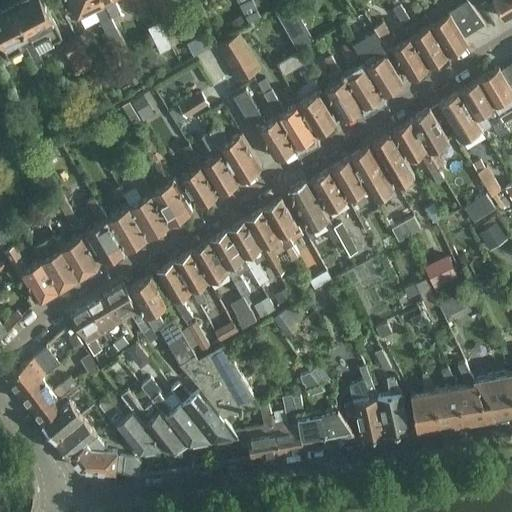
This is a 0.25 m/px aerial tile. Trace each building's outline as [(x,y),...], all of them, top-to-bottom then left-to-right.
[(42,0),(13,0),(12,1),(38,52),(53,44),(51,41),(61,35),(42,0)] [(71,0),(77,11),(84,26),(99,18),(110,38),(107,39),(114,54),(127,47),(110,15),(103,0),(71,0)] [(103,0),(110,15),(120,10),(114,0),(132,0),(137,10),(148,4),(145,0),(103,0)] [(148,0),(155,13),(165,8),(161,0),(148,0)] [(290,0),(275,9),(291,38),(307,29),(290,0)] [(467,0),(466,0),(429,22),(447,53),(468,40),(464,34),(483,22),(467,0)] [(511,13),(511,0),(494,0),(505,18),(511,13)] [(38,52),(12,1),(0,6),(0,39),(7,54),(25,45),(36,66),(43,63),(38,52)] [(409,16),(400,2),(393,6),(401,20),(409,16)] [(384,43),(374,25),(371,20),(362,25),(375,48),(384,43)] [(383,20),(374,25),(384,43),(387,48),(390,46),(408,76),(428,64),(409,34),(394,43),(392,40),(394,39),(383,20)] [(429,22),(409,34),(428,64),(447,53),(429,22)] [(218,43),(224,54),(245,43),(238,31),(218,43)] [(366,35),(352,44),(363,63),(382,92),(402,80),(385,51),(382,46),(375,51),(366,35)] [(79,72),(91,66),(76,36),(64,43),(79,72)] [(245,43),(224,54),(231,66),(252,55),(245,43)] [(355,68),(344,75),(362,104),(382,92),(363,63),(352,44),(344,49),(355,68)] [(323,57),(337,79),(324,87),(342,116),(362,104),(344,75),(330,53),(323,57)] [(252,55),(231,66),(238,78),(258,66),(252,55)] [(498,65),(478,77),(504,119),(511,114),(511,61),(500,68),(498,65)] [(478,77),(458,89),(473,114),(482,127),(484,130),(493,124),(499,134),(509,128),(504,119),(478,77)] [(295,144),(276,114),(265,121),(245,86),(233,93),(253,129),(256,127),(274,156),(295,144)] [(263,92),(276,114),(295,144),(316,132),(297,102),(284,110),(271,87),(263,92)] [(317,89),(297,102),(316,132),(336,119),(317,89)] [(438,101),(454,127),(461,140),(482,127),(473,114),(458,89),(438,101)] [(200,91),(179,104),(186,115),(207,102),(200,91)] [(143,118),(155,111),(144,92),(132,99),(143,118)] [(409,117),(409,118),(436,164),(443,177),(444,177),(439,168),(443,166),(441,162),(443,161),(434,146),(448,138),(428,106),(409,117)] [(436,164),(409,118),(392,129),(408,156),(418,151),(437,181),(443,177),(436,164)] [(216,124),(210,129),(217,141),(221,149),(239,178),(261,164),(240,130),(225,139),(216,124)] [(217,141),(210,129),(202,133),(209,146),(217,141)] [(397,184),(414,173),(402,153),(389,130),(371,141),(387,169),(397,184)] [(166,180),(151,188),(169,220),(192,206),(147,133),(140,137),(166,180)] [(196,153),(189,141),(181,146),(189,158),(196,154),(196,153)] [(368,143),(348,155),(366,185),(373,197),(393,185),(368,143)] [(221,149),(201,161),(218,190),(239,178),(221,149)] [(348,155),(329,166),(346,197),(366,185),(348,155)] [(474,164),(485,183),(490,190),(491,193),(501,187),(487,164),(485,165),(482,159),(474,164)] [(218,190),(201,161),(179,174),(196,203),(218,190)] [(346,197),(329,166),(309,178),(327,208),(346,197)] [(141,194),(129,202),(147,233),(169,220),(151,188),(141,170),(131,176),(141,194)] [(287,186),(304,219),(300,220),(308,237),(315,233),(311,226),(323,219),(327,226),(332,224),(305,177),(287,186)] [(490,190),(485,183),(470,192),(476,199),(490,190)] [(111,188),(118,198),(124,194),(118,184),(111,188)] [(75,229),(82,225),(62,192),(55,196),(75,229)] [(125,246),(107,215),(94,195),(87,200),(98,220),(84,228),(102,259),(125,246)] [(280,195),(262,206),(278,235),(291,257),(298,253),(285,230),(296,223),(280,195)] [(442,215),(437,207),(431,196),(422,201),(432,220),(442,215)] [(129,202),(107,215),(125,246),(147,233),(129,202)] [(443,203),(437,207),(442,215),(448,211),(443,203)] [(262,206),(244,216),(266,253),(276,271),(283,267),(268,240),(278,235),(262,206)] [(413,214),(392,226),(399,239),(420,227),(413,214)] [(227,227),(249,265),(259,282),(268,276),(257,258),(266,253),(244,216),(227,227)] [(341,220),(332,225),(339,237),(340,237),(349,254),(358,249),(341,220)] [(332,225),(326,229),(332,241),(339,237),(332,225)] [(227,227),(209,237),(241,293),(249,289),(240,273),(240,274),(239,272),(249,265),(227,227)] [(54,232),(34,244),(41,256),(58,286),(79,273),(62,244),(54,232)] [(82,232),(62,244),(79,273),(99,261),(82,232)] [(209,237),(191,249),(209,280),(227,269),(241,293),(209,237)] [(58,286),(41,256),(27,265),(14,242),(4,248),(18,271),(20,269),(37,298),(58,286)] [(191,249),(174,258),(198,301),(205,296),(198,284),(208,278),(209,280),(191,249)] [(198,301),(174,258),(156,269),(185,318),(191,314),(180,294),(190,288),(198,301)] [(322,264),(310,271),(317,284),(329,277),(322,264)] [(204,353),(198,357),(173,316),(164,321),(156,307),(166,300),(150,272),(128,285),(149,320),(154,327),(158,325),(180,361),(207,392),(223,414),(258,401),(227,349),(223,342),(204,353)] [(419,292),(422,297),(433,292),(426,276),(415,281),(404,287),(408,297),(419,292)] [(123,281),(105,292),(122,319),(131,313),(142,329),(151,323),(123,281)] [(105,292),(88,302),(104,330),(122,319),(105,292)] [(433,292),(422,297),(426,306),(437,301),(433,292)] [(274,307),(267,295),(253,303),(259,315),(274,307)] [(104,330),(88,302),(70,313),(94,353),(102,348),(95,335),(104,330)] [(286,306),(272,316),(284,334),(298,324),(286,306)] [(0,320),(0,333),(6,329),(22,313),(17,308),(2,323),(0,320)] [(255,317),(250,308),(236,316),(241,325),(255,317)] [(214,329),(219,338),(237,328),(232,319),(214,329)] [(391,330),(386,319),(375,324),(380,335),(391,330)] [(201,348),(208,344),(195,320),(188,324),(201,348)] [(384,371),(391,368),(381,347),(373,350),(384,371)] [(6,375),(20,392),(41,375),(41,374),(48,369),(60,359),(56,354),(44,363),(35,352),(6,375)] [(465,381),(456,383),(463,418),(494,413),(491,396),(484,397),(473,376),(470,369),(477,365),(472,355),(457,362),(464,376),(465,381)] [(350,383),(353,398),(344,400),(347,414),(356,412),(361,435),(383,432),(377,394),(365,363),(359,366),(364,377),(350,383)] [(453,375),(447,364),(440,368),(445,379),(453,375)] [(511,387),(508,369),(473,376),(484,397),(491,396),(494,413),(511,409),(511,387)] [(303,381),(305,386),(319,382),(309,370),(299,373),(302,381),(303,381)] [(41,375),(20,392),(42,419),(63,402),(58,396),(73,383),(76,382),(70,374),(52,388),(41,375)] [(141,383),(143,386),(156,402),(186,441),(186,442),(212,437),(213,437),(174,390),(165,398),(158,389),(161,387),(152,374),(141,383)] [(389,392),(377,394),(383,432),(409,427),(401,390),(395,379),(394,379),(392,375),(387,375),(389,392)] [(440,422),(434,386),(429,377),(422,378),(424,388),(410,390),(416,426),(440,422)] [(178,380),(170,385),(174,390),(213,437),(212,437),(237,433),(233,428),(223,414),(207,392),(199,383),(188,392),(178,380)] [(63,402),(42,419),(56,436),(83,414),(81,411),(94,400),(81,411),(70,397),(82,386),(78,382),(77,383),(76,382),(73,383),(58,396),(63,402)] [(319,382),(305,386),(307,394),(324,389),(319,382)] [(434,387),(434,386),(440,422),(463,418),(456,383),(434,387)] [(120,393),(126,400),(132,407),(163,446),(186,442),(186,441),(156,402),(146,410),(133,394),(127,387),(120,393)] [(287,419),(273,421),(277,451),(303,446),(296,411),(293,394),(292,394),(292,391),(282,394),(287,419)] [(301,393),(293,394),(296,411),(303,446),(327,442),(318,410),(316,411),(315,408),(303,410),(301,393)] [(163,446),(132,407),(122,414),(106,395),(99,401),(138,450),(163,446)] [(263,423),(233,428),(237,433),(242,439),(247,438),(250,455),(277,451),(273,421),(267,399),(259,401),(263,423)] [(83,414),(56,436),(69,454),(96,432),(97,431),(85,416),(98,405),(94,400),(81,411),(83,414)] [(318,407),(315,408),(316,411),(318,410),(327,442),(358,436),(337,407),(319,411),(318,407)] [(96,432),(69,454),(80,467),(114,470),(127,471),(135,471),(140,467),(140,459),(135,454),(127,454),(116,453),(116,449),(106,448),(106,443),(104,443),(96,432)]
